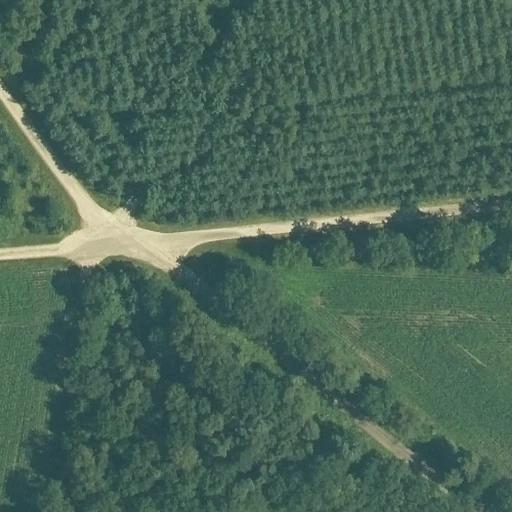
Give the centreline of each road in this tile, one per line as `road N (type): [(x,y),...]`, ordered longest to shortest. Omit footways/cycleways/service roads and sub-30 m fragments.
road 1 (track): [(499,511),(173,249),(96,219),(0,91)]
road 2 (residential): [(173,249),(511,214)]
road 3 (track): [(74,511),(95,373),(96,219)]
